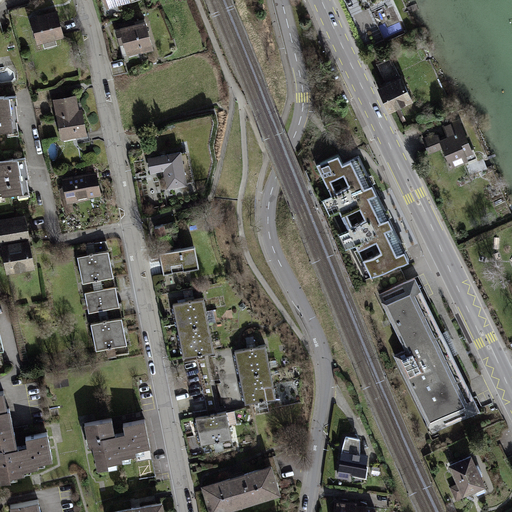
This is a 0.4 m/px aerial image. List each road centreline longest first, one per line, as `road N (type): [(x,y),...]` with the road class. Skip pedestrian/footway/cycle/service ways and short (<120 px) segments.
road 1 (residential): [(308,511),(322,351),(268,220),(302,97),(281,0)]
road 2 (residential): [(189,511),(84,0)]
road 3 (primary): [(320,0),(511,395)]
